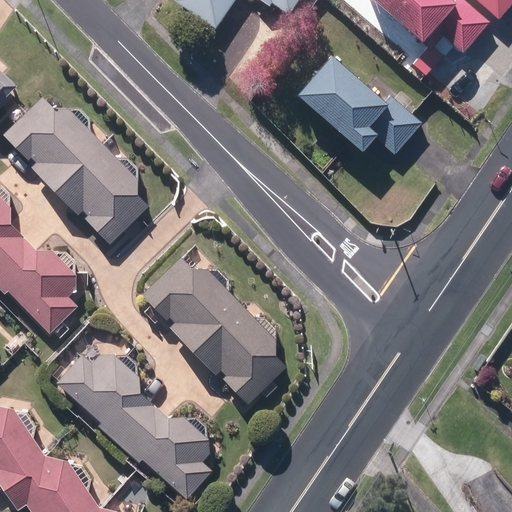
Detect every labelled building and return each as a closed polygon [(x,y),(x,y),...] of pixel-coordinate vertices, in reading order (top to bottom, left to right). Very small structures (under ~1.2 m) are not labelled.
[(178,0),(177,2),(217,29),(236,0),(263,0),(286,15),(296,0),(178,0)] [(442,39),(463,56),(489,25),(460,0),(458,0),(453,6),(446,0),(366,0),(430,53),(442,39)] [(375,140),(394,158),(422,126),(392,99),(385,107),(331,60),(297,99),(361,156),(375,140)] [(40,100),(5,135),(54,187),(99,144),(66,111),(51,111),(40,100)] [(99,144),(54,187),(109,243),(147,206),(136,195),(136,181),(99,144)] [(0,245),(14,232),(7,225),(7,207),(0,200),(0,245)] [(8,288),(50,332),(74,308),(66,297),(73,291),(73,275),(50,252),(33,252),(14,232),(0,245),(0,289),(3,293),(8,288)] [(179,261),(144,295),(193,347),(238,304),(206,271),(189,270),(179,261)] [(193,347),(247,403),(283,368),(273,358),(272,340),(238,304),(193,347)] [(136,378),(112,356),(98,357),(89,367),(79,358),(57,381),(102,422),(99,425),(118,442),(151,407),(136,394),(136,378)] [(0,407),(0,490),(4,489),(27,471),(25,469),(42,457),(13,410),(0,407)] [(205,439),(181,418),(164,419),(151,407),(118,442),(138,461),(142,457),(187,498),(212,471),(202,462),(207,456),(205,439)] [(214,451),(219,453),(223,451),(225,446),(223,440),(218,439),(214,441),(212,446),(214,451)] [(42,457),(25,469),(27,471),(4,489),(17,508),(26,502),(32,511),(89,511),(96,507),(67,463),(42,457)]
